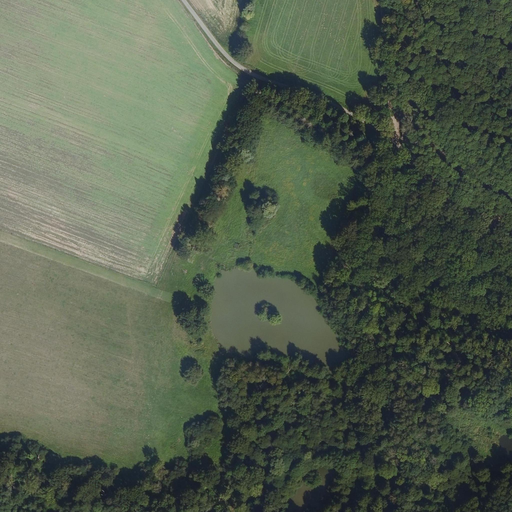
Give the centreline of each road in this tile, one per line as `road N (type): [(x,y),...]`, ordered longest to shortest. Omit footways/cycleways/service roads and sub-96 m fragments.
road 1 (tertiary): [(183,0),(233,63),(353,118),(456,184),(511,232)]
road 2 (track): [(383,0),(393,144)]
